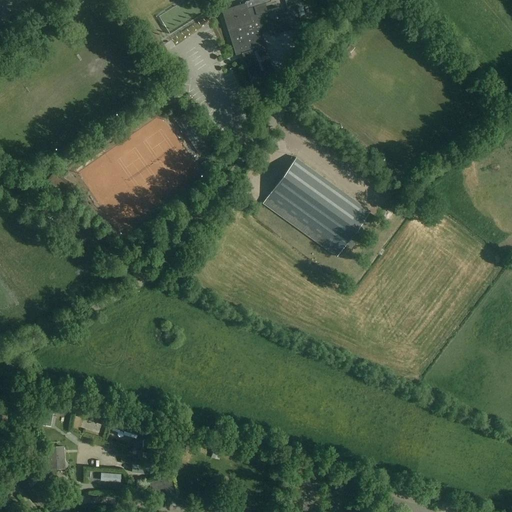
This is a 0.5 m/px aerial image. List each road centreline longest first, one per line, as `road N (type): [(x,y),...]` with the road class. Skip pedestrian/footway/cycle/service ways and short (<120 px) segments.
road 1 (unclassified): [(0,436),(8,359),(149,276),(252,145)]
road 2 (track): [(149,276),(0,187)]
